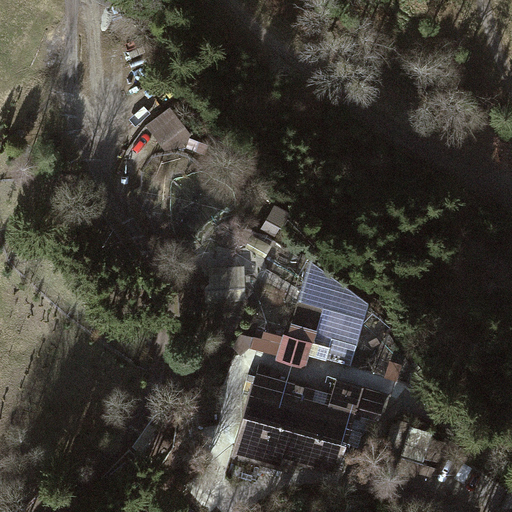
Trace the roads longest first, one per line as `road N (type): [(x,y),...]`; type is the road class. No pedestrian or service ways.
road 1 (track): [(70,511),(152,400),(164,329),(156,263),(102,180),(69,96),(68,0)]
road 2 (track): [(234,0),(405,132),(511,181)]
road 3 (unclassified): [(227,511),(267,484),(306,477),(472,511)]
